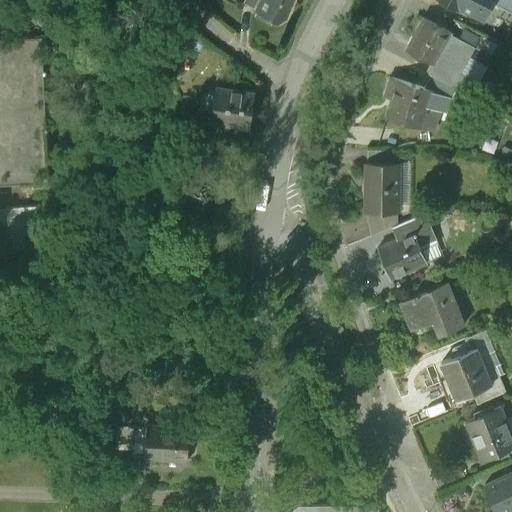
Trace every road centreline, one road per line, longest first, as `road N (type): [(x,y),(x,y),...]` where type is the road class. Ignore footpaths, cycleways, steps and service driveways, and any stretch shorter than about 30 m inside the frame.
road 1 (residential): [(392,0),(344,83),(334,126),(338,246),(365,389)]
road 2 (residential): [(255,511),(260,315),(279,159)]
road 3 (residential): [(279,159),(365,389)]
road 4 (residential): [(343,0),(297,86),(279,159)]
road 5 (residential): [(365,389),(424,511)]
